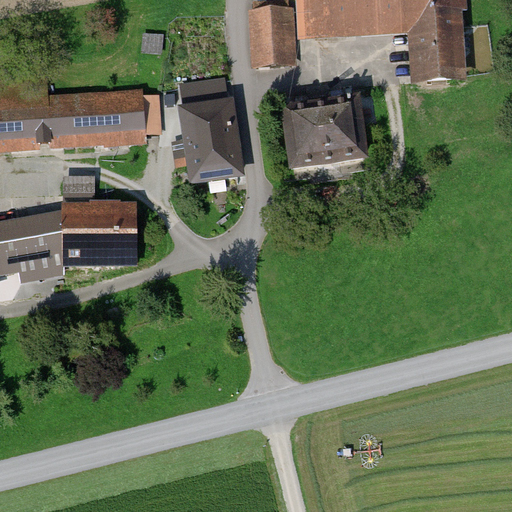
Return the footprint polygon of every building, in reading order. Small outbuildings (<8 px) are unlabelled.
[(302,0),(303,14),(304,40),(415,45),(456,0),(302,0)] [(456,0),(415,45),(421,93),(475,84),(475,0),(456,0)] [(303,14),(255,14),(259,73),(303,73),(303,14)] [(226,83),(184,90),(187,119),(235,110),(226,83)] [(0,296),(10,294),(8,284),(66,275),(65,265),(137,267),(136,205),(94,204),(93,182),(66,182),(68,215),(0,233),(0,160),(151,154),(150,141),(169,143),(166,100),(149,102),(148,93),(0,102),(0,296)] [(374,105),(289,115),(297,179),(383,168),(374,105)] [(235,110),(187,119),(198,194),(254,188),(244,109),(235,110)]
